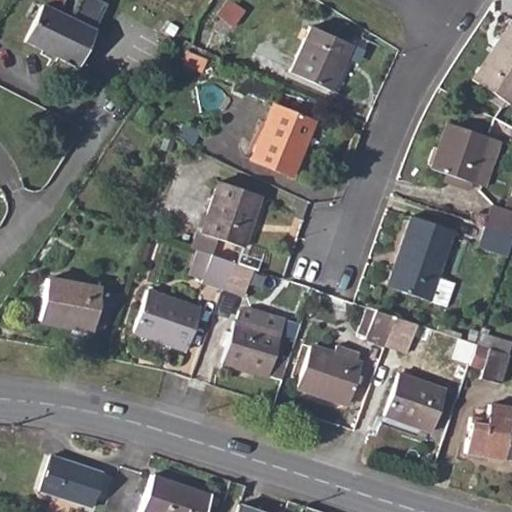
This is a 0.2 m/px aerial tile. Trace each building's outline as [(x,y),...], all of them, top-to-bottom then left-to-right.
[(44,2),(27,37),(77,62),(94,27),(44,2)] [(511,23),(509,21),(473,77),(508,100),(511,94),(511,23)] [(314,22),(288,66),(327,87),(352,44),(314,22)] [(273,103),(252,160),(292,175),(314,118),(273,103)] [(429,167),(442,172),(467,180),(483,135),(445,121),(429,167)] [(467,180),(442,172),(441,180),(463,188),(467,180)] [(218,178),(203,230),(243,241),(258,191),(218,178)] [(493,203),(485,224),(511,232),(511,197),(508,208),(493,203)] [(407,215),(384,283),(425,297),(448,228),(407,215)] [(511,232),(485,224),(478,244),(505,254),(511,234),(511,232)] [(207,253),(199,282),(220,288),(229,259),(207,253)] [(229,259),(220,288),(241,294),(250,266),(229,259)] [(45,273),(37,314),(89,324),(97,284),(45,273)] [(145,287),(131,328),(185,346),(199,305),(145,287)] [(226,342),(221,358),(267,374),(285,317),(251,305),(240,308),(237,318),(234,317),(231,327),(226,326),(221,341),(226,342)] [(373,306),(365,335),(384,341),(393,312),(373,306)] [(393,312),(384,341),(405,348),(415,320),(393,312)] [(474,343),(467,363),(481,367),(479,377),(499,381),(509,339),(490,334),(486,347),(474,343)] [(310,343),(297,384),(349,401),(355,378),(360,380),(363,372),(358,371),(362,360),(357,358),(359,350),(338,343),(334,351),(310,343)] [(396,370),(382,412),(430,428),(444,386),(396,370)] [(464,451),(511,458),(511,407),(489,403),(486,419),(470,416),(464,451)] [(51,450),(37,486),(87,506),(101,470),(51,450)] [(153,474),(141,511),(142,511),(202,511),(209,494),(153,474)]
